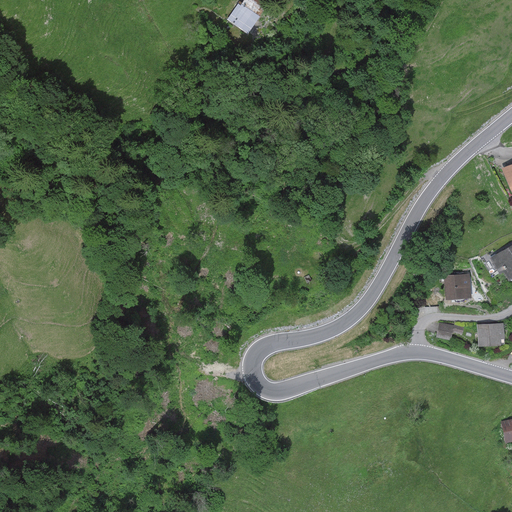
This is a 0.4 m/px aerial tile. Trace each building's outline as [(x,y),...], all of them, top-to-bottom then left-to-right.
[(244,0),(244,1),(242,0),(239,0),(227,20),(248,33),(269,0),(244,0)] [(511,162),(499,168),(509,192),(511,190),(511,162)] [(511,243),(488,257),(498,274),(502,272),(507,280),(511,276),(511,243)] [(468,274),(441,276),(443,299),(453,298),(454,302),(460,302),(470,297),(468,274)] [(399,333),(407,337),(412,325),(404,322),(399,333)] [(453,325),(438,322),(435,337),(449,340),(453,325)] [(502,323),(475,324),(476,346),(498,345),(498,339),(502,339),(502,323)] [(463,326),(453,324),(452,332),(462,334),(463,326)] [(511,418),(499,420),(503,443),(511,441),(511,418)]
